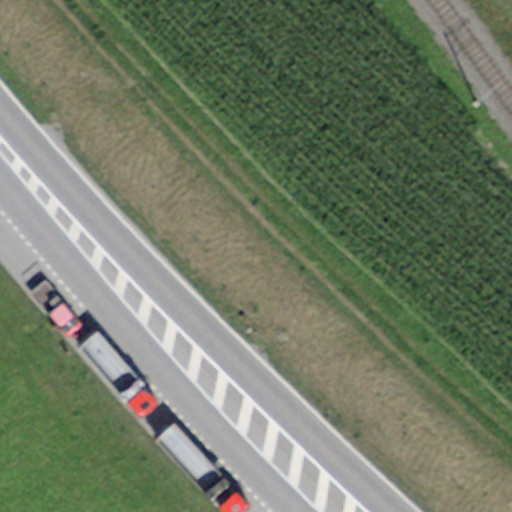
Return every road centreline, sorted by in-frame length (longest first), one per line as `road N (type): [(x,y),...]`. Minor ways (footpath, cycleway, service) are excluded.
road 1 (track): [(511,453),(406,368),(156,112),(62,0)]
road 2 (secondary): [(0,146),(344,511)]
